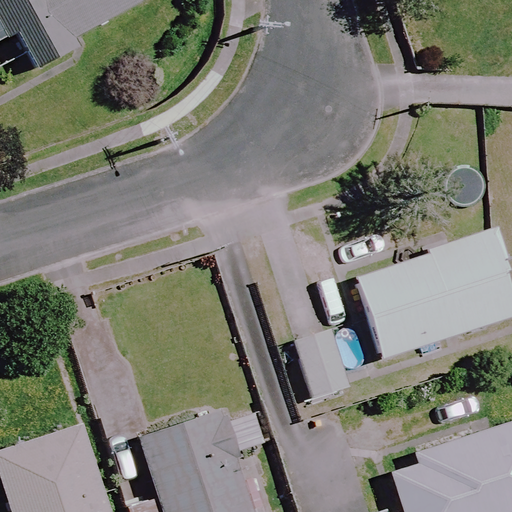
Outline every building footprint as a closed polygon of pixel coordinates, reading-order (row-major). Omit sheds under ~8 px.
[(142,3),(140,0),(0,0),(0,43),(9,39),(28,75),(72,52),(67,43),(142,3)] [(506,321),(478,237),(347,280),(374,364),(506,321)] [(341,393),(323,331),(288,342),(306,403),(341,393)] [(244,511),(216,416),(135,440),(156,511),(244,511)] [(511,511),(511,425),(381,468),(395,511),(511,511)] [(102,511),(78,431),(0,454),(0,498),(4,511),(102,511)]
